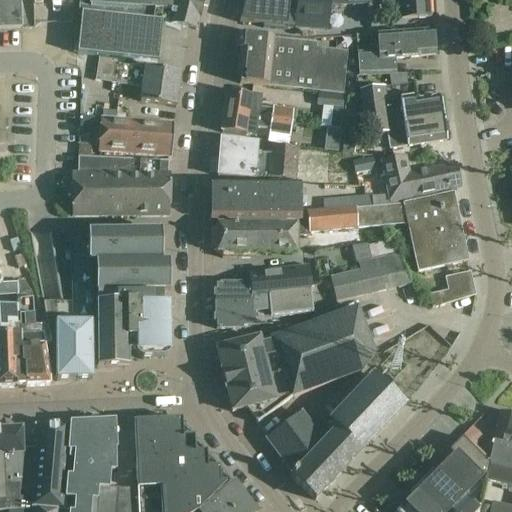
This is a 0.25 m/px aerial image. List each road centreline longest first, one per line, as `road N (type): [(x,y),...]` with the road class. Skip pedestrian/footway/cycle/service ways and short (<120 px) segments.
road 1 (residential): [(284,511),(207,417),(195,384),(200,115),(223,0)]
road 2 (residential): [(481,349),(501,297),(465,108),(454,0)]
road 3 (residential): [(338,511),(481,349)]
